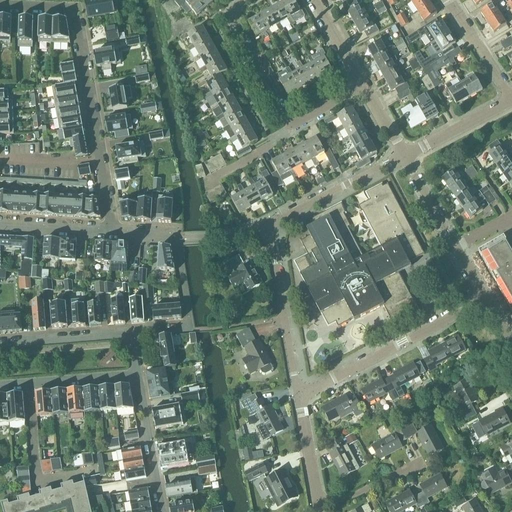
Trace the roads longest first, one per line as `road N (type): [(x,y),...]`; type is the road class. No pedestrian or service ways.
road 1 (residential): [(114,233),(73,9)]
road 2 (residential): [(363,85),(289,123),(230,11),(244,0)]
road 3 (residential): [(484,299),(299,397)]
road 4 (residential): [(299,397),(269,226)]
road 5 (residential): [(269,226),(404,155)]
road 6 (residential): [(162,511),(137,373)]
road 7 (residential): [(0,385),(137,373)]
road 8 (residential): [(0,343),(130,332)]
road 9 (residential): [(404,155),(511,100)]
